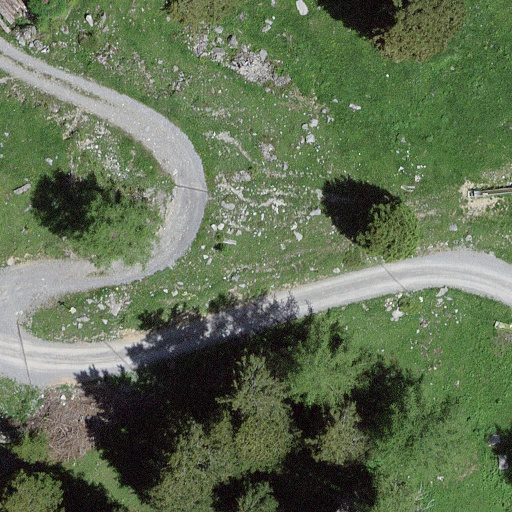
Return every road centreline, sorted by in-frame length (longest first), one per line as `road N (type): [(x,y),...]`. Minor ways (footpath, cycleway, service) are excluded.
road 1 (track): [(0,355),(72,367),(435,268),(483,274),(511,290)]
road 2 (track): [(0,297),(130,261),(165,241),(189,213),(187,177),(164,139),(0,54)]
